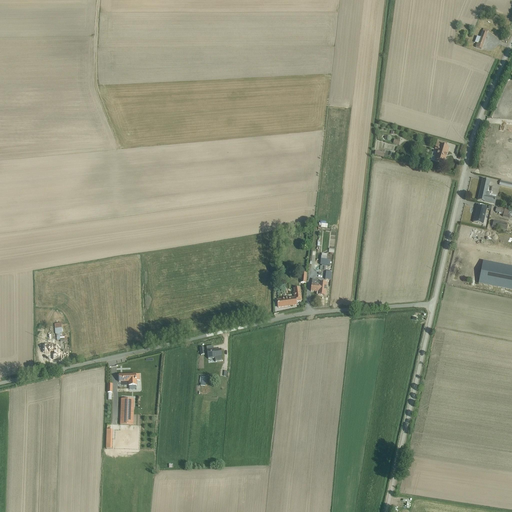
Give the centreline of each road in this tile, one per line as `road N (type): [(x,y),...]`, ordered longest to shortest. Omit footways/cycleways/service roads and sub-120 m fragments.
road 1 (unclassified): [(434,303),(299,314),(0,383)]
road 2 (unclassified): [(511,44),(476,128),(434,303)]
road 3 (unclassified): [(434,303),(387,511)]
